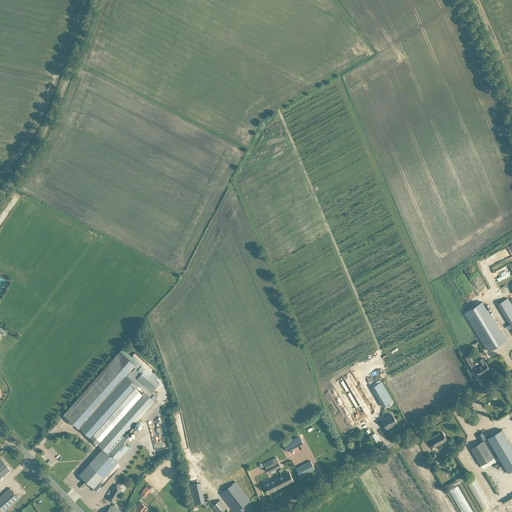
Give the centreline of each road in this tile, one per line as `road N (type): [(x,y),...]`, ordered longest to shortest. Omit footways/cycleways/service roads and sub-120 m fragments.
road 1 (unclassified): [(276,511),(511,375)]
road 2 (unclassified): [(0,198),(52,115),(93,0)]
